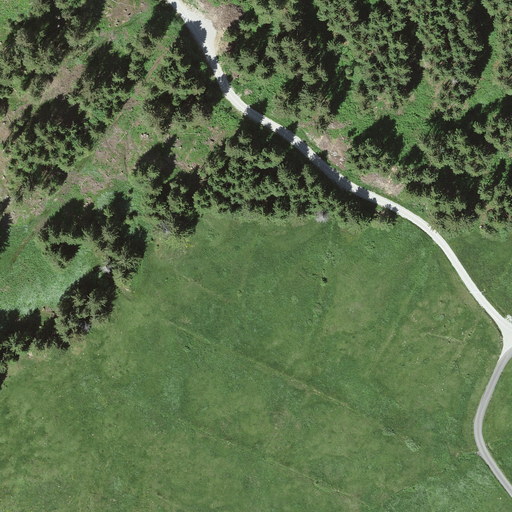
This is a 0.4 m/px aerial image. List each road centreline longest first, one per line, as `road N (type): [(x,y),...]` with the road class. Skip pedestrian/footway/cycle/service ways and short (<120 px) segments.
road 1 (track): [(511,336),(430,230),(351,186),(234,98),(177,0)]
road 2 (unclassified): [(511,351),(478,425),(486,456),(511,491)]
